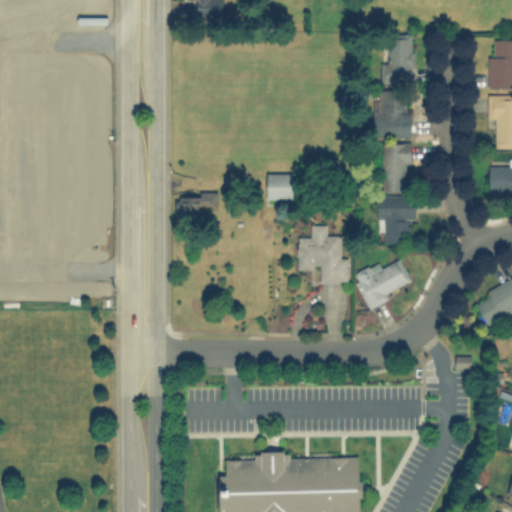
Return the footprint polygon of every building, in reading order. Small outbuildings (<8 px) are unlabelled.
[(221,16),(221,0),(184,0),(184,1),(194,1),(194,16),(221,16)] [(410,81),(410,32),(387,32),(387,58),(380,58),(380,81),(410,81)] [(511,86),(511,38),(487,38),(487,86),(511,86)] [(405,135),(406,89),(375,88),(374,134),(405,135)] [(486,117),(494,117),(494,146),(511,146),(511,93),(486,93),(486,117)] [(381,190),(408,190),(408,141),(381,141),(381,190)] [(511,158),(508,158),(508,164),(487,164),(487,190),(511,190),(511,158)] [(291,171),(264,171),(264,198),(291,198),(291,171)] [(217,191),(178,191),(178,212),(217,212),(217,191)] [(412,194),(376,194),(376,230),(383,230),(383,240),(412,240),(412,194)] [(296,235),(295,267),(318,267),(318,279),(347,280),(347,255),(338,255),(338,234),(326,234),(326,223),(308,223),(308,235),(296,235)] [(366,304),(411,283),(399,258),(380,266),(377,260),(351,272),(366,304)] [(485,324),(511,309),(511,274),(484,289),(487,296),(474,303),(485,324)] [(356,511),(356,453),(255,455),(255,458),(223,458),(224,474),(217,474),(217,508),(225,508),(225,511),(356,511)]
